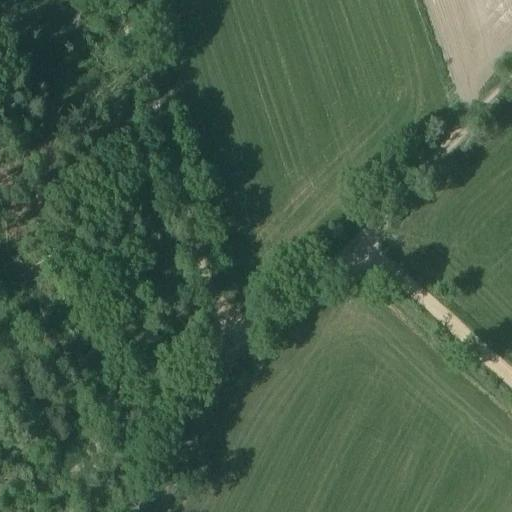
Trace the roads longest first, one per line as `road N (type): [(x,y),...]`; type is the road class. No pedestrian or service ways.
road 1 (track): [(353,244),(275,328),(250,333),(228,320),(118,0)]
road 2 (track): [(353,244),(511,81)]
road 3 (track): [(511,387),(353,244)]
road 4 (track): [(163,511),(250,333)]
